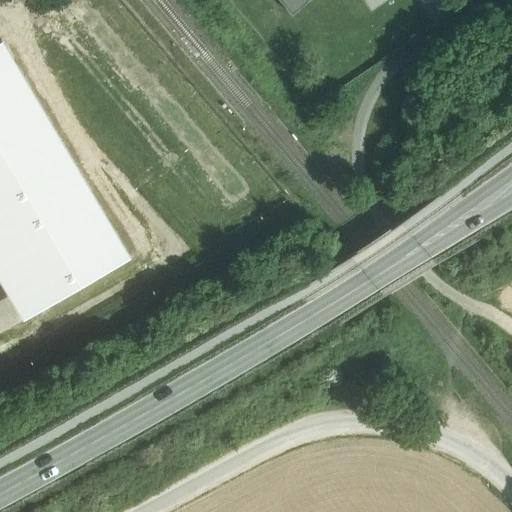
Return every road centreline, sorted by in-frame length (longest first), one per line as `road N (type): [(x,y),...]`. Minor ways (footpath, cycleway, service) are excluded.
road 1 (secondary): [(511,183),(209,374),(0,490)]
road 2 (unclassified): [(511,493),(427,442),(374,433),(323,437),(171,511)]
